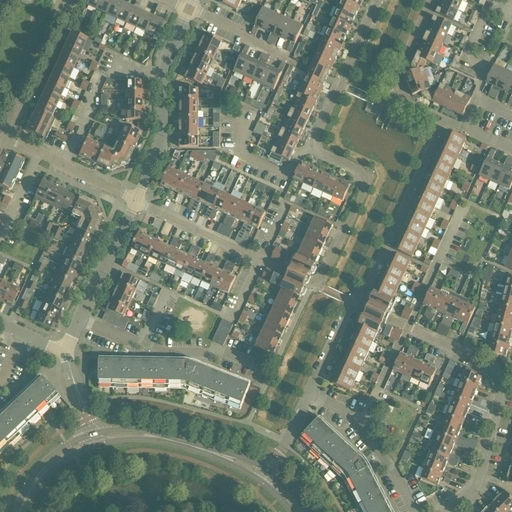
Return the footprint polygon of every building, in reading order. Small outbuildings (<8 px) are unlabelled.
[(87,0),(85,5),(96,10),(100,0),(87,0)] [(106,15),(112,0),(100,0),(96,10),(106,15)] [(115,0),(112,0),(106,15),(115,19),(123,3),(115,0)] [(240,0),(220,0),(219,3),(236,11),(241,0),(240,0)] [(319,0),(310,0),(309,2),(317,6),(315,10),(319,12),(324,2),(320,1),(319,0)] [(344,0),(341,0),(337,9),(356,17),(360,7),(344,0)] [(459,0),(441,0),(440,3),(458,11),(463,1),(459,0)] [(123,3),(115,19),(125,24),(132,8),(123,3)] [(435,13),(453,22),(458,11),(440,3),(435,13)] [(135,28),(143,13),(132,8),(125,24),(135,28)] [(273,13),(263,8),(255,26),(265,31),(273,13)] [(337,9),(333,18),(351,27),(356,17),(337,9)] [(479,14),(473,11),(470,17),(471,17),(477,20),(479,14)] [(145,33),(152,17),(143,13),(135,28),(145,33)] [(275,35),(283,18),(273,13),(265,31),(275,35)] [(152,17),(145,33),(155,37),(162,22),(152,17)] [(434,17),(429,27),(447,35),(452,25),(434,17)] [(471,17),(468,22),(474,25),(477,20),(471,17)] [(283,18),(275,35),(285,40),(293,22),(283,18)] [(351,27),(333,18),(328,28),(346,37),(351,27)] [(285,40),(295,44),(303,27),(293,22),(285,40)] [(424,36),(443,45),(447,35),(429,27),(424,36)] [(328,28),(324,38),(342,47),(346,37),(328,28)] [(87,39),(71,32),(66,43),(82,50),(87,39)] [(218,50),(222,41),(205,33),(201,42),(218,50)] [(424,36),(420,46),(438,55),(443,45),(424,36)] [(342,47),(324,38),(319,48),(338,56),(342,47)] [(218,50),(201,42),(197,51),(214,59),(218,50)] [(78,59),(82,50),(66,43),(62,52),(78,59)] [(415,56),(434,65),(438,55),(420,46),(415,56)] [(319,48),(315,57),(333,66),(338,56),(319,48)] [(193,60),(210,68),(214,59),(197,51),(193,60)] [(73,69),(78,59),(62,52),(57,62),(73,69)] [(252,60),(242,55),(234,72),(244,77),(252,60)] [(404,75),(405,75),(423,68),(426,62),(433,65),(434,65),(415,56),(410,67),(408,68),(405,74),(405,75),(404,75)] [(310,68),(309,71),(327,79),(333,66),(315,57),(310,68)] [(189,69),(206,76),(210,68),(193,60),(189,69)] [(254,81),(262,64),(252,60),(244,77),(254,81)] [(73,69),(57,62),(53,72),(68,79),(73,69)] [(262,64),(254,81),(263,86),(271,69),(262,64)] [(289,65),(285,76),(289,77),(294,67),(289,65)] [(486,83),(497,88),(505,70),(494,66),(486,83)] [(405,75),(408,86),(427,78),(423,68),(405,75)] [(189,69),(185,78),(201,86),(206,76),(189,69)] [(282,73),(271,69),(263,86),(274,91),(282,73)] [(511,78),(511,73),(505,70),(497,88),(506,92),(511,78)] [(303,84),(321,92),(327,79),(309,71),(307,73),(303,84)] [(64,89),(68,79),(53,72),(48,81),(64,89)] [(427,78),(408,86),(412,96),(431,88),(427,78)] [(60,98),(64,89),(48,81),(44,91),(60,98)] [(126,81),(126,91),(144,91),(144,81),(126,81)] [(321,92),(303,84),(298,94),(316,102),(321,92)] [(422,98),(432,103),(441,84),(440,84),(437,91),(431,88),(412,96),(413,96),(414,97),(419,99),(422,98)] [(441,84),(432,103),(442,107),(451,89),(441,84)] [(234,96),(237,89),(232,87),(229,93),(234,96)] [(198,89),(180,89),(180,99),(198,99),(198,89)] [(461,94),(451,89),(442,107),(452,112),(461,94)] [(55,108),(60,98),(44,91),(39,101),(55,108)] [(125,101),(144,101),(144,91),(126,91),(125,101)] [(298,94),(294,104),(312,112),(316,102),(298,94)] [(471,98),(461,94),(452,112),(463,117),(471,98)] [(198,99),(180,99),(180,109),(198,109),(198,99)] [(55,108),(39,101),(35,110),(51,117),(55,108)] [(125,101),(125,110),(144,110),(144,101),(125,101)] [(294,104),(289,114),(307,122),(312,112),(294,104)] [(202,109),(198,109),(180,109),(179,118),(198,119),(198,112),(201,112),(202,111),(202,109)] [(52,118),(51,117),(35,110),(25,131),(43,139),(52,118)] [(137,125),(144,127),(144,110),(125,110),(125,117),(122,117),(122,120),(137,120),(137,125)] [(307,122),(289,114),(285,123),(303,132),(307,122)] [(179,128),(198,128),(198,119),(179,118),(179,128)] [(115,132),(117,132),(137,142),(144,127),(137,125),(135,130),(124,125),(119,123),(115,132)] [(262,136),(266,127),(258,123),(253,132),(262,136)] [(285,123),(280,133),(298,141),(303,132),(285,123)] [(179,138),(198,138),(198,128),(179,128),(179,138)] [(462,150),(466,139),(449,131),(444,142),(462,150)] [(65,142),(67,138),(56,132),(54,136),(65,142)] [(118,137),(115,143),(133,151),(137,142),(117,132),(115,136),(118,137)] [(280,133),(276,143),(294,151),(298,141),(280,133)] [(179,138),(179,148),(198,148),(198,138),(179,138)] [(95,143),(86,139),(78,156),(87,160),(95,143)] [(457,160),(462,150),(444,142),(439,152),(457,160)] [(103,147),(95,143),(87,160),(96,164),(103,147)] [(103,147),(96,164),(110,171),(112,165),(120,162),(126,165),(133,151),(115,143),(111,151),(103,147)] [(294,151),(276,143),(268,158),(280,164),(282,158),(289,161),(294,151)] [(0,187),(8,191),(22,161),(0,150),(0,187)] [(192,152),(187,152),(186,155),(190,157),(190,158),(194,160),(198,151),(193,151),(192,152)] [(208,152),(198,151),(194,160),(203,164),(208,152)] [(453,169),(457,160),(439,152),(435,161),(453,169)] [(479,176),(489,181),(497,164),(487,159),(479,176)] [(435,161),(431,170),(448,178),(453,169),(435,161)] [(301,162),(293,179),(303,184),(311,167),(301,162)] [(489,181),(499,186),(507,169),(497,164),(489,181)] [(311,167),(303,184),(313,189),(321,172),(311,167)] [(170,190),(178,173),(168,168),(161,185),(170,190)] [(511,184),(511,170),(507,169),(499,186),(509,190),(511,184)] [(426,181),(444,189),(448,178),(431,170),(426,181)] [(331,176),(321,172),(313,189),(323,193),(331,176)] [(186,177),(178,173),(170,190),(178,193),(186,177)] [(341,181),(331,176),(323,193),(333,198),(341,181)] [(195,181),(186,177),(178,193),(187,198),(195,181)] [(34,198),(43,202),(51,184),(42,180),(34,198)] [(204,185),(195,181),(187,198),(191,199),(188,208),(188,209),(192,211),(204,185)] [(351,185),(341,181),(333,198),(345,203),(347,197),(345,196),(351,185)] [(439,198),(444,189),(426,181),(422,190),(439,198)] [(43,202),(51,206),(60,188),(51,184),(43,202)] [(212,189),(204,185),(192,211),(195,212),(197,212),(200,204),(205,206),(212,189)] [(267,186),(265,191),(274,195),(277,191),(267,186)] [(51,206),(61,211),(70,192),(60,188),(51,206)] [(222,193),(212,189),(205,206),(209,208),(205,216),(206,217),(209,219),(222,193)] [(434,209),(439,198),(422,190),(417,201),(434,209)] [(71,215),(79,197),(70,192),(61,211),(71,215)] [(214,220),(218,212),(222,214),(230,197),(222,193),(209,219),(213,220),(214,220)] [(95,204),(79,197),(71,215),(80,219),(92,215),(91,211),(92,211),(95,204)] [(239,201),(230,197),(222,214),(227,216),(223,224),(223,225),(227,227),(239,201)] [(248,205),(239,201),(227,227),(230,228),(232,228),(236,220),(240,222),(248,205)] [(430,218),(434,209),(417,201),(413,210),(430,218)] [(256,209),(248,205),(240,222),(244,224),(240,232),(241,233),(244,235),(256,209)] [(249,236),(253,228),(258,230),(266,213),(256,209),(244,235),(248,236),(249,236)] [(426,228),(430,218),(413,210),(408,220),(426,228)] [(95,237),(102,222),(95,219),(94,219),(92,215),(80,219),(76,229),(95,237)] [(311,228),(328,236),(332,226),(316,218),(311,228)] [(421,238),(426,228),(408,220),(404,230),(421,238)] [(31,221),(28,227),(35,230),(38,224),(31,221)] [(43,230),(49,232),(52,225),(46,223),(43,230)] [(311,228),(306,238),(323,245),(328,236),(311,228)] [(76,229),(71,238),(90,247),(95,237),(76,229)] [(417,248),(421,238),(404,230),(399,240),(417,248)] [(139,232),(131,249),(138,252),(136,257),(138,258),(148,237),(139,232)] [(157,241),(148,237),(138,258),(141,259),(143,255),(149,257),(157,241)] [(71,238),(67,247),(86,256),(90,247),(71,238)] [(170,247),(165,245),(158,262),(166,266),(178,239),(175,238),(174,238),(170,247)] [(319,255),(323,245),(306,238),(302,247),(319,255)] [(178,239),(166,266),(164,272),(172,276),(173,274),(175,269),(183,253),(179,251),(183,242),(182,241),(178,239)] [(417,248),(399,240),(394,250),(412,258),(417,248)] [(149,257),(158,262),(165,245),(157,241),(149,257)] [(192,247),(188,255),(183,253),(175,269),(173,274),(182,279),(196,248),(193,246),(192,247)] [(86,256),(67,247),(63,256),(82,265),(86,256)] [(302,247),(297,257),(314,265),(319,255),(302,247)] [(200,249),(196,248),(182,279),(190,282),(192,277),(193,278),(201,261),(197,259),(200,251),(200,249)] [(271,258),(278,261),(283,251),(279,249),(276,248),(271,258)] [(410,261),(393,253),(388,264),(406,272),(410,261)] [(63,256),(59,266),(78,274),(82,265),(63,256)] [(290,269),(289,273),(308,281),(315,265),(314,265),(297,257),(296,257),(290,269)] [(193,278),(201,282),(209,265),(201,261),(193,278)] [(218,269),(210,286),(219,290),(231,264),(227,262),(226,263),(222,271),(218,269)] [(235,267),(235,265),(231,264),(219,290),(228,294),(236,277),(231,275),(235,267)] [(401,281),(406,272),(388,264),(384,273),(401,281)] [(210,286),(218,269),(209,265),(201,282),(210,286)] [(59,266),(55,275),(73,284),(78,274),(59,266)] [(273,272),(266,269),(262,279),(265,280),(271,283),(270,284),(276,286),(280,277),(273,274),(273,272)] [(306,285),(308,281),(289,273),(281,289),(282,290),(299,297),(300,298),(306,285)] [(397,291),(401,281),(384,273),(379,283),(397,291)] [(140,282),(123,274),(119,283),(136,291),(140,282)] [(51,284),(69,293),(73,284),(55,275),(51,284)] [(500,286),(505,287),(511,288),(511,278),(508,277),(503,276),(500,286)] [(0,301),(2,302),(9,286),(1,281),(0,282),(0,301)] [(136,291),(119,283),(115,292),(132,299),(136,291)] [(379,283),(375,293),(392,301),(397,291),(379,283)] [(51,284),(46,294),(65,302),(69,293),(51,284)] [(19,290),(9,286),(2,302),(11,307),(19,290)] [(443,287),(440,293),(428,319),(431,320),(433,320),(436,311),(441,314),(451,292),(452,291),(443,287)] [(511,288),(505,287),(503,297),(511,298),(511,288)] [(424,317),(428,319),(440,293),(431,288),(423,305),(428,307),(424,316),(424,317)] [(282,290),(278,298),(295,306),(299,297),(282,290)] [(132,299),(115,292),(111,301),(128,308),(132,310),(133,308),(134,307),(136,304),(137,302),(132,299)] [(374,292),(367,308),(385,317),(393,301),(392,301),(375,293),(374,292)] [(442,325),(446,327),(459,296),(451,292),(441,314),(445,315),(441,324),(442,325)] [(65,302),(46,294),(42,303),(61,311),(65,302)] [(495,305),(500,306),(511,308),(511,298),(503,297),(498,295),(495,305)] [(31,296),(28,305),(34,307),(38,298),(31,296)] [(459,322),(466,305),(468,300),(459,296),(446,327),(449,328),(450,328),(454,319),(459,322)] [(295,306),(278,298),(274,308),(291,316),(295,306)] [(128,308),(111,301),(107,310),(112,312),(118,315),(123,317),(124,317),(128,308)] [(42,303),(38,312),(56,321),(61,311),(42,303)] [(211,308),(221,313),(223,307),(213,303),(211,308)] [(475,309),(466,305),(459,322),(463,324),(459,332),(460,333),(463,335),(475,309)] [(511,308),(500,306),(498,315),(511,318),(511,308)] [(225,307),(223,314),(229,316),(231,309),(225,307)] [(274,308),(269,318),(286,326),(291,316),(274,308)] [(359,325),(360,325),(378,333),(385,317),(367,308),(359,325)] [(413,311),(410,310),(405,308),(401,318),(408,321),(413,311)] [(107,310),(106,312),(102,320),(108,322),(112,312),(107,310)] [(56,321),(38,312),(33,322),(52,331),(56,321)] [(112,312),(108,322),(113,325),(118,315),(112,312)] [(118,315),(113,325),(119,327),(123,317),(118,315)] [(511,318),(498,315),(495,324),(511,328),(511,318)] [(123,317),(119,327),(124,330),(129,320),(124,317),(123,317)] [(265,327),(282,335),(286,326),(269,318),(265,327)] [(222,320),(212,341),(223,346),(233,325),(222,320)] [(511,328),(495,324),(493,334),(511,339),(511,333),(511,328)] [(374,342),(378,333),(360,325),(356,334),(374,342)] [(282,335),(265,327),(260,337),(277,345),(282,335)] [(396,342),(396,341),(398,342),(403,332),(396,328),(395,330),(388,327),(384,336),(390,339),(396,342)] [(486,342),(491,343),(508,348),(511,339),(493,334),(488,332),(486,342)] [(369,353),(374,342),(356,334),(351,344),(369,353)] [(255,348),(272,356),(277,345),(260,337),(255,348)] [(506,357),(508,348),(491,343),(488,353),(506,357)] [(365,362),(369,353),(351,344),(347,354),(365,362)] [(412,354),(415,349),(411,347),(410,347),(406,356),(401,353),(393,370),(403,374),(411,358),(410,358),(412,354)] [(360,372),(365,362),(347,354),(342,364),(360,372)] [(427,365),(419,362),(411,378),(420,383),(432,357),(428,355),(427,355),(425,360),(429,362),(427,365)] [(435,358),(432,357),(420,383),(429,386),(437,370),(432,367),(435,359),(435,358)] [(403,374),(411,378),(419,362),(411,358),(403,374)] [(187,390),(240,409),(250,385),(197,365),(196,365),(192,364),(188,363),(183,363),(183,362),(99,361),(98,387),(182,389),(183,381),(187,381),(190,383),(187,390)] [(356,381),(360,372),(342,364),(338,373),(356,381)] [(475,371),(467,368),(465,371),(461,380),(478,387),(482,378),(474,375),(475,371)] [(351,392),(356,381),(338,373),(333,384),(351,392)] [(0,452),(59,397),(41,378),(0,416),(0,452)] [(453,387),(454,388),(474,396),(478,387),(461,380),(459,386),(455,384),(453,387)] [(454,388),(453,391),(456,392),(454,398),(471,405),(474,396),(454,388)] [(454,398),(450,407),(467,414),(471,405),(454,398)] [(464,423),(467,414),(450,407),(447,416),(464,423)] [(447,416),(443,425),(460,432),(464,423),(447,416)] [(359,457),(318,419),(300,439),(341,477),(344,481),(360,511),(390,511),(368,468),(367,469),(365,464),(362,461),(359,458),(359,457)] [(437,422),(434,432),(466,444),(467,441),(466,440),(458,436),(460,432),(443,425),(437,422)] [(464,448),(466,444),(434,432),(430,440),(453,449),(454,445),(463,449),(464,448)] [(426,449),(432,452),(458,462),(460,459),(459,458),(451,454),(453,449),(430,440),(426,449)] [(457,466),(458,462),(432,452),(428,461),(445,468),(447,463),(455,467),(457,466)] [(442,476),(446,478),(451,480),(452,477),(452,475),(444,472),(445,468),(428,461),(425,469),(442,476)] [(438,486),(442,476),(425,469),(421,479),(438,486)] [(510,511),(511,509),(511,498),(504,491),(497,498),(510,511)] [(497,511),(509,511),(510,511),(497,498),(490,505),(497,511)]
